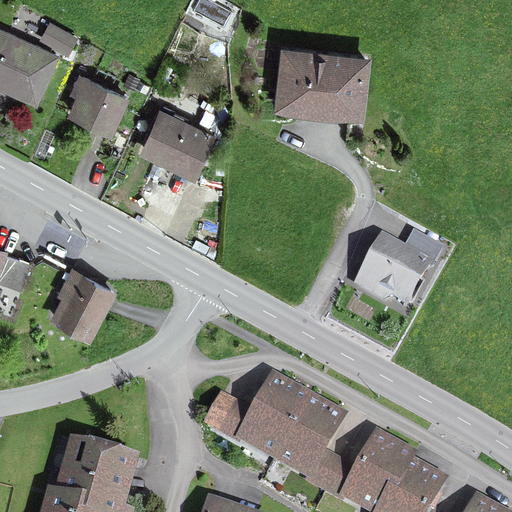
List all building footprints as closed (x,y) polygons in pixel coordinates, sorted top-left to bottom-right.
[(47,42),(65,52),(72,39),(54,29),(47,42)] [(0,77),(36,94),(52,57),(0,33),(0,77)] [(294,74),(290,105),(357,113),(363,60),(284,51),(282,72),(294,74)] [(78,97),(70,114),(107,131),(123,97),(80,77),(73,94),(78,97)] [(164,104),(142,151),(191,173),(208,136),(170,119),(174,109),(164,104)] [(404,303),(425,266),(381,241),(358,284),(382,298),(390,295),(404,303)] [(0,283),(19,290),(29,263),(0,253),(0,283)] [(85,336),(109,291),(77,274),(53,319),(85,336)] [(240,438),(260,449),(274,457),(277,451),(305,401),(271,382),(252,415),(235,405),(220,433),(238,443),(240,438)] [(220,433),(235,405),(218,396),(202,423),(220,433)] [(308,476),(305,481),(323,490),(339,463),(321,453),(340,420),(305,401),(277,451),(274,457),(308,476)] [(373,511),(379,511),(381,509),(409,458),(375,439),(356,473),(339,463),(323,490),(341,501),(344,496),(373,511)] [(118,511),(133,462),(78,446),(71,470),(63,475),(57,497),(49,494),(44,511),(118,511)] [(424,511),(440,484),(406,465),(410,458),(409,458),(381,509),(379,511),(424,511)] [(491,511),(475,503),(469,511),(491,511)]
